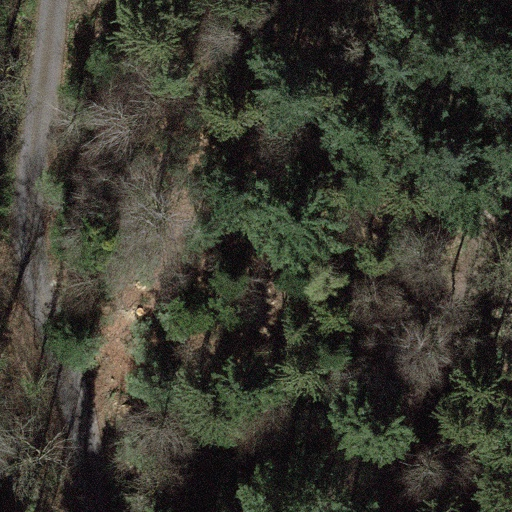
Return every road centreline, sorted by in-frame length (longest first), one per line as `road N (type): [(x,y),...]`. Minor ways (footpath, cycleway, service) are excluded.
road 1 (unclassified): [(116,511),(74,350),(55,208),(45,55),(57,0)]
road 2 (track): [(372,511),(511,301)]
